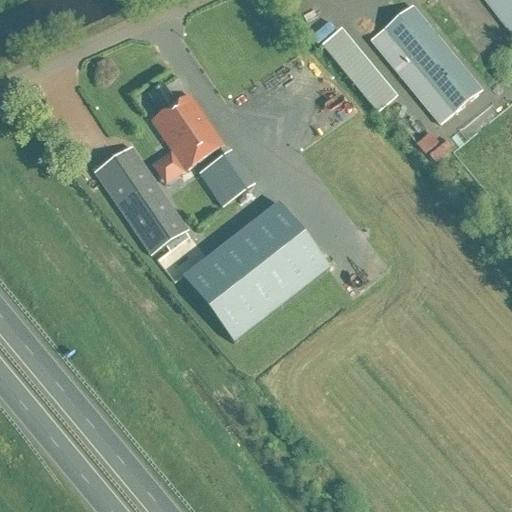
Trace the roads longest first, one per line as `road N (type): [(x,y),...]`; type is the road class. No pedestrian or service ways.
road 1 (trunk): [(161,511),(0,317)]
road 2 (unclassified): [(0,90),(204,0)]
road 3 (trunk): [(0,379),(110,511)]
